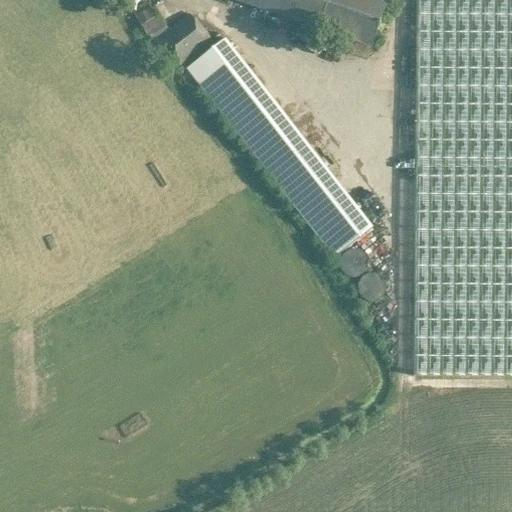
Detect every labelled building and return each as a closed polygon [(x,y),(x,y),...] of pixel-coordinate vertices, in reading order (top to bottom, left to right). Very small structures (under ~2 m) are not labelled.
[(230,0),(242,4),(248,6),(371,47),(387,0),(386,0),(230,0)] [(511,0),(417,0),(411,375),(511,376),(511,0)] [(166,28),(154,6),(135,16),(146,38),(166,28)] [(179,67),(212,41),(190,12),(157,37),(179,67)] [(186,69),(332,256),(370,227),(224,39),(186,69)]
